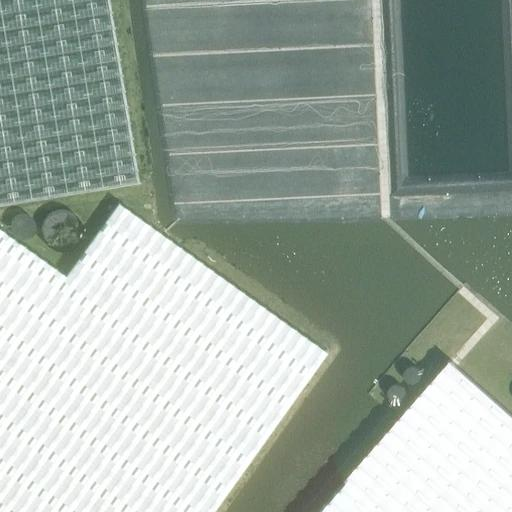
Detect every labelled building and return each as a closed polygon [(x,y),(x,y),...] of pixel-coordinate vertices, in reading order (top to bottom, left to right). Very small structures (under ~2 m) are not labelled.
[(0,0),(0,205),(137,183),(107,0),(0,0)] [(0,511),(212,511),(327,354),(223,280),(117,204),(65,277),(63,276),(0,230),(0,511)] [(15,213),(14,233),(33,234),(34,214),(15,213)] [(83,240),(83,239),(81,232),(77,225),(70,220),(63,219),(57,219),(54,220),(48,224),(45,227),(43,232),(41,239),(42,246),(47,253),(50,256),(53,258),(57,259),(61,260),(67,259),(73,257),(76,255),(78,252),(81,248),(82,244),(83,240)] [(511,511),(511,416),(450,361),(317,511),(511,511)]
